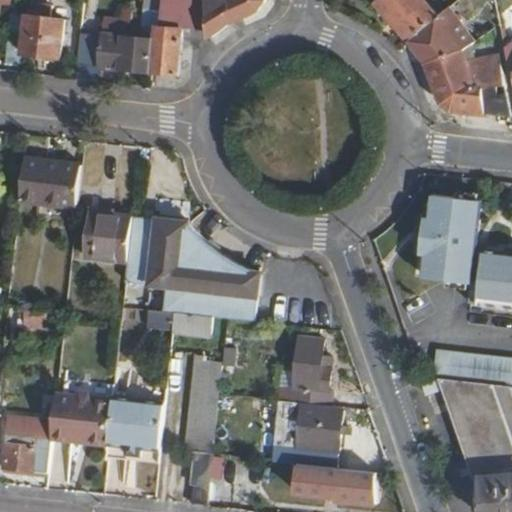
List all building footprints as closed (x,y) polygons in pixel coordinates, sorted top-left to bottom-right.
[(166,0),(160,41),(156,74),(181,76),(179,30),(186,30),(190,5),(208,7),(208,0),(166,0)] [(208,0),(208,7),(210,44),(233,22),(258,12),(268,3),(268,0),(208,0)] [(382,0),(377,5),(411,44),(440,18),(423,0),(382,0)] [(31,16),(27,53),(64,57),(68,20),(55,18),(56,6),(42,4),(40,17),(31,16)] [(440,18),(411,44),(429,64),(464,53),(476,45),(450,8),(440,18)] [(26,33),(12,31),(11,51),(24,52),(26,33)] [(105,35),(102,68),(156,74),(160,41),(105,35)] [(429,64),(443,102),(452,109),(511,115),(498,57),(467,64),(464,53),(429,64)] [(25,159),(20,200),(77,206),(81,165),(25,159)] [(428,253),(426,276),(471,281),(481,198),(434,193),(432,216),(426,216),(423,252),(428,253)] [(88,223),(85,257),(129,261),(133,218),(94,214),(93,224),(88,223)] [(417,252),(423,252),(426,216),(421,215),(417,252)] [(129,261),(127,283),(168,288),(165,313),(176,313),(215,317),(228,319),(255,322),(260,272),(251,269),(246,266),(240,264),(235,261),(230,259),(226,256),(221,254),(217,251),(214,249),(211,246),(208,243),(204,241),(202,238),(199,235),(195,231),(191,225),(189,224),(133,218),(129,261)] [(511,252),(486,249),(480,302),(511,304),(511,252)] [(146,310),(143,329),(174,332),(176,313),(165,313),(146,310)] [(176,313),(174,332),(174,335),(213,339),(215,317),(176,313)] [(302,337),(297,389),(281,387),(279,401),(283,401),(330,406),(333,369),(323,369),(326,340),(302,337)] [(511,358),(439,350),(436,377),(509,385),(511,385),(511,358)] [(197,362),(187,452),(195,453),(214,455),(214,454),(220,395),(223,365),(197,362)] [(445,390),(474,477),(483,477),(484,511),(511,511),(511,475),(506,476),(505,468),(511,466),(511,392),(509,385),(436,377),(422,375),(429,395),(445,390)] [(109,445),(114,400),(94,397),(90,393),(82,392),(77,396),(57,393),(54,421),(52,439),(74,442),(74,437),(90,439),(89,444),(109,445)] [(114,400),(109,445),(128,448),(127,455),(142,457),(143,449),(162,451),(167,401),(115,395),(114,400)] [(283,401),(276,460),(308,464),(338,467),(344,407),(330,406),(283,401)] [(54,421),(9,417),(7,433),(38,436),(37,439),(51,441),(52,439),(54,421)] [(7,433),(3,470),(48,474),(51,441),(37,439),(38,436),(7,433)] [(195,453),(191,484),(194,484),(193,505),(209,507),(214,455),(195,453)] [(312,472),(311,485),(339,488),(337,501),(374,505),(376,475),(340,472),(341,467),(338,467),(308,464),(307,472),(312,472)]
